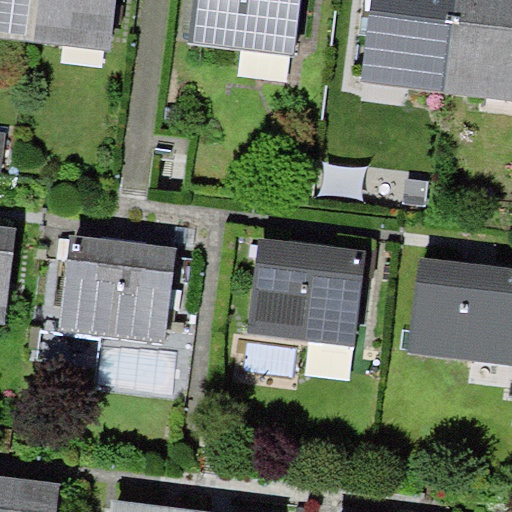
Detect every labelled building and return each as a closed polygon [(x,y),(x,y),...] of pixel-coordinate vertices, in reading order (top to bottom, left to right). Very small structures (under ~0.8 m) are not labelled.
[(111,0),(0,0),(0,39),(104,54),(111,0)] [(296,0),(187,0),(182,49),(291,60),(296,0)] [(511,0),(373,0),(361,80),(511,102),(511,0)] [(0,330),(2,331),(13,238),(0,236),(0,330)] [(168,254),(64,242),(53,337),(157,349),(168,254)] [(361,256),(253,244),(242,343),(350,355),(361,256)] [(511,371),(511,275),(417,266),(408,364),(511,373),(511,371)] [(44,511),(48,488),(0,481),(0,511),(44,511)] [(227,511),(111,498),(109,511),(227,511)]
